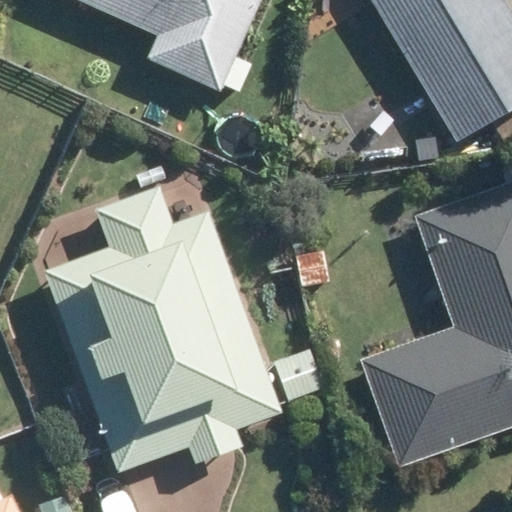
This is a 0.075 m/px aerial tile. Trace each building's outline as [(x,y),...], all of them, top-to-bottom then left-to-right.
[(72,0),(151,35),(140,60),(212,91),(252,0),(72,0)] [(511,106),(511,16),(502,0),(368,0),(453,141),(511,106)] [(511,179),(411,215),(450,328),(356,360),(394,467),(511,425),(511,179)] [(264,364),(206,211),(173,224),(158,185),(94,209),(108,245),(39,270),(117,474),(187,447),(192,462),(240,444),(235,429),(280,412),(277,403),(318,387),(303,350),(264,364)] [(323,250),(294,255),(298,285),(328,281),(323,250)] [(35,502),(39,511),(66,511),(58,492),(35,502)] [(0,511),(10,511),(3,497),(0,498),(0,511)]
